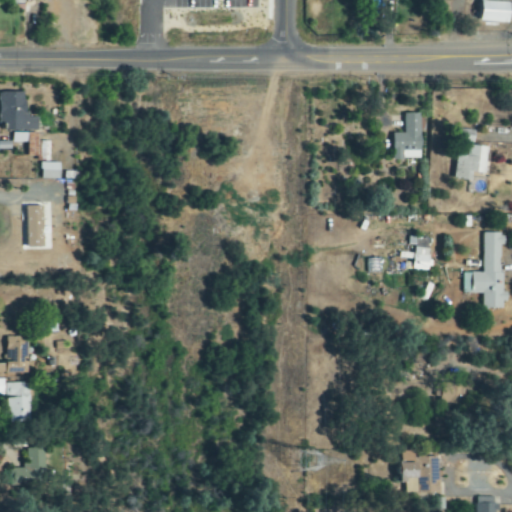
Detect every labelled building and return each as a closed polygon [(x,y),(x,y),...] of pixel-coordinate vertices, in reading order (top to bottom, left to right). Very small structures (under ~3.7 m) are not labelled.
[(511,3),(481,2),(480,22),(510,23),(511,3)] [(26,92),(0,92),(0,124),(6,124),(6,132),(38,131),(38,118),(26,118),(26,92)] [(392,160),(420,159),(419,113),(403,114),(403,133),(392,134),(392,160)] [(454,180),(471,181),(472,174),(485,175),(487,147),(474,146),(475,131),(460,130),(460,141),(466,142),(465,153),(456,153),(454,180)] [(39,133),(13,133),(12,143),(28,144),(28,156),(40,156),(40,161),(49,162),(49,142),(38,142),(39,133)] [(59,164),(41,163),(41,180),(59,180),(59,164)] [(43,248),(43,223),(46,223),(46,207),(25,207),(26,248),(43,248)] [(482,274),(462,273),(462,294),(482,295),(481,310),(502,310),(502,302),(507,302),(507,294),(501,294),(501,246),(505,246),(505,234),(483,234),(482,274)] [(427,271),(428,239),(414,238),(413,270),(427,271)] [(28,338),(8,338),(7,374),(27,375),(28,338)] [(10,422),(30,422),(30,384),(5,384),(5,380),(0,379),(0,396),(10,397),(10,422)] [(43,481),(43,449),(26,449),(25,481),(43,481)] [(438,458),(417,457),(417,464),(399,464),(399,480),(417,480),(417,494),(440,494),(440,472),(437,472),(438,458)]
